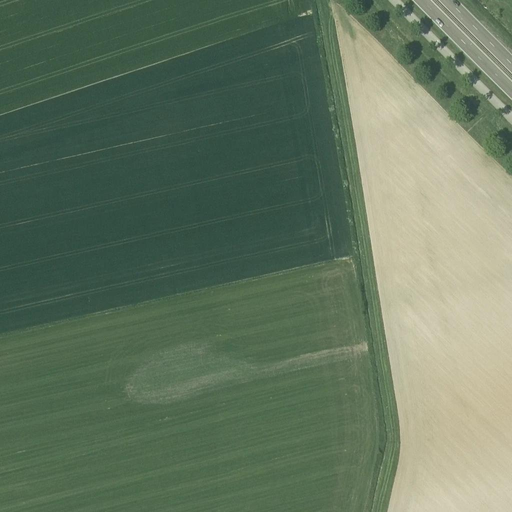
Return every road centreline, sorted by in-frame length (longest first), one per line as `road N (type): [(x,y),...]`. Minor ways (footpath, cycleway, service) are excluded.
road 1 (unclassified): [(511,118),(391,0)]
road 2 (primary): [(422,0),(511,91)]
